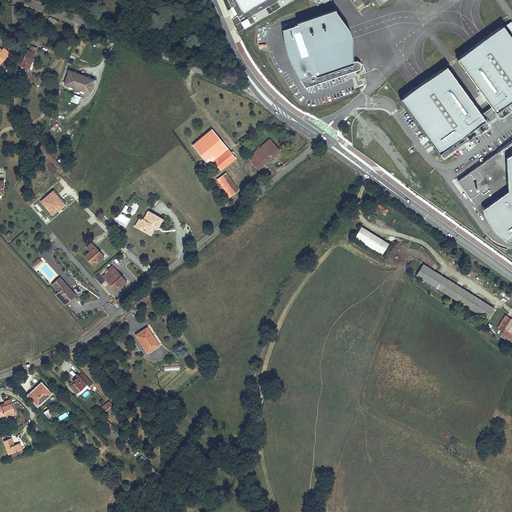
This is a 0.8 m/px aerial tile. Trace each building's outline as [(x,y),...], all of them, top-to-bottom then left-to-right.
[(264,0),(235,0),(243,12),(264,0)] [(340,9),(304,21),(304,23),(321,71),(357,60),(357,36),(355,32),(353,25),(340,9)] [(321,71),(304,23),(288,29),(288,36),(290,46),(293,55),(296,63),(300,71),(304,77),(321,71)] [(511,108),(511,39),(502,25),(479,42),(455,59),(496,115),(497,116),(498,116),(498,117),(499,117),(500,117),(501,117),(502,116),(511,108)] [(26,50),(21,66),(29,69),(37,48),(31,46),(29,51),(26,50)] [(321,71),(304,77),(298,79),(304,87),(362,68),(361,58),(357,60),(321,71)] [(486,123),(445,66),(422,83),(399,100),(442,160),(485,128),(486,128),(486,127),(487,127),(487,126),(487,125),(487,124),(487,123),(486,123)] [(67,70),(66,73),(91,82),(92,79),(67,70)] [(91,82),(66,73),(62,84),(87,93),(91,82)] [(70,101),(78,104),(81,97),(73,94),(70,101)] [(212,161),(228,149),(212,128),(192,144),(208,164),(212,161)] [(256,170),(279,150),(269,139),(261,147),(259,145),(255,149),(256,151),(246,159),(256,170)] [(511,142),(508,146),(511,173),(511,179),(485,197),(487,203),(487,206),(492,215),(497,221),(505,227),(511,222),(511,142)] [(511,179),(511,173),(508,146),(458,180),(478,209),(487,203),(485,197),(511,179)] [(228,149),(212,161),(214,164),(217,168),(219,171),(235,158),(228,149)] [(238,190),(226,173),(217,180),(230,197),(238,190)] [(66,204),(54,190),(42,201),(53,215),(66,204)] [(158,220),(147,214),(143,222),(141,221),(140,220),(138,222),(136,227),(142,231),(141,233),(145,235),(146,233),(149,234),(152,230),(151,230),(152,228),(155,229),(158,224),(157,223),(158,220)] [(141,233),(142,231),(136,227),(138,222),(136,221),(132,228),(141,233)] [(361,225),(354,235),(381,251),(388,241),(361,225)] [(99,250),(92,242),(86,247),(90,252),(84,257),(93,267),(102,259),(96,253),(99,250)] [(96,253),(102,259),(105,257),(99,250),(96,253)] [(38,260),(32,266),(35,269),(41,263),(38,260)] [(435,286),(442,276),(421,261),(414,272),(435,286)] [(121,276),(114,267),(108,273),(112,277),(106,282),(115,292),(124,284),(119,278),(121,276)] [(121,276),(119,278),(124,284),(127,282),(121,276)] [(478,299),(442,276),(435,286),(471,310),(478,299)] [(58,277),(50,285),(60,295),(57,297),(64,305),(72,297),(65,290),(68,288),(58,277)] [(68,288),(65,290),(72,297),(75,295),(68,288)] [(491,307),(478,299),(471,310),(484,318),(491,307)] [(499,328),(502,330),(509,319),(506,317),(504,316),(497,327),(499,328)] [(502,330),(500,333),(511,339),(511,320),(509,319),(502,330)] [(147,328),(135,335),(148,352),(159,345),(147,328)] [(89,384),(81,375),(74,381),(75,382),(69,388),(76,395),(85,387),(88,384),(89,384)] [(39,388),(29,395),(35,403),(49,392),(41,382),(37,385),(39,388)] [(0,403),(0,415),(4,414),(5,417),(15,413),(11,402),(4,404),(1,405),(0,403)] [(53,414),(47,408),(43,412),(46,415),(49,418),(51,416),(53,414)] [(2,440),(7,454),(22,449),(19,443),(13,445),(11,438),(2,440)]
